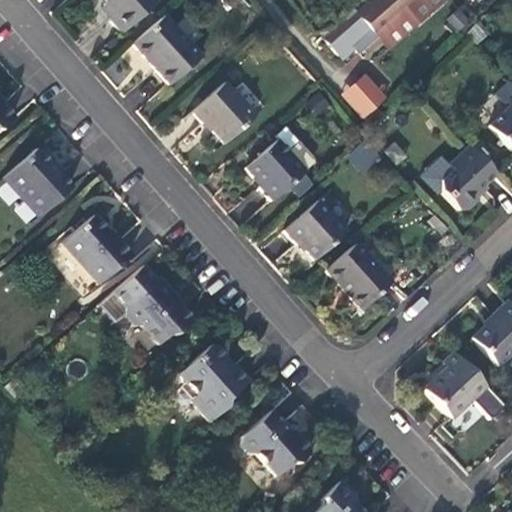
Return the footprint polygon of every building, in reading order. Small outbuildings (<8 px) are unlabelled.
[(155,1),(154,0),(102,0),(107,5),(113,12),(109,16),(122,30),(155,1)] [(430,0),(358,0),(318,34),(338,56),(350,45),(347,42),(364,28),(371,36),(400,11),(407,20),(430,0)] [(454,32),(470,24),(463,9),(446,17),(454,32)] [(200,54),(164,13),(133,41),(155,66),(168,82),(200,54)] [(364,119),(387,96),(363,72),(340,95),(364,119)] [(252,113),(222,80),(189,109),(195,115),(201,122),(203,120),(221,141),(252,113)] [(314,117),(330,106),(320,92),(304,103),(314,117)] [(511,95),(509,99),(508,105),(488,124),(511,149),(511,95)] [(0,126),(12,117),(0,103),(0,126)] [(287,148),(276,137),(246,165),(254,174),(261,182),(259,184),(271,199),(289,182),(301,171),(304,168),(287,148)] [(299,137),(287,148),(304,168),(314,159),(314,153),(299,137)] [(393,164),(406,157),(396,140),(384,148),(393,164)] [(348,155),(359,173),(379,160),(367,143),(348,155)] [(474,192),(495,172),(470,145),(450,163),(453,167),(442,177),(441,188),(459,208),(466,207),(471,203),(478,196),(474,192)] [(35,213),(67,184),(49,164),(50,157),(45,152),(40,146),(34,146),(1,175),(35,213)] [(311,183),(301,171),(289,182),(299,193),(311,183)] [(345,230),(317,198),(284,227),(292,236),(297,242),(298,241),(314,258),(345,230)] [(96,279),(129,250),(115,234),(112,237),(107,231),(91,213),(61,240),(96,279)] [(389,280),(354,241),(324,268),(359,307),(374,294),(389,280)] [(155,276),(142,262),(99,301),(115,319),(123,311),(123,312),(133,322),(141,324),(156,341),(167,331),(174,332),(191,318),(169,294),(173,290),(165,281),(158,274),(155,276)] [(495,363),(511,347),(511,304),(506,298),(492,311),(493,313),(483,323),(469,337),(495,363)] [(225,398),(247,378),(233,362),(230,365),(223,358),(224,352),(220,347),(215,341),(207,341),(175,369),(193,390),(187,395),(208,418),(224,404),(225,398)] [(450,416),(484,383),(452,350),(440,361),(445,365),(422,387),(441,407),(450,416)] [(288,393),(276,409),(288,418),(300,402),(288,393)] [(285,426),(269,408),(241,433),(240,443),(247,450),(254,450),(274,472),(288,460),(296,460),(307,450),(307,442),(292,426),(285,426)] [(366,511),(356,502),(355,493),(352,490),(340,478),(323,494),(323,502),(312,511),(366,511)]
